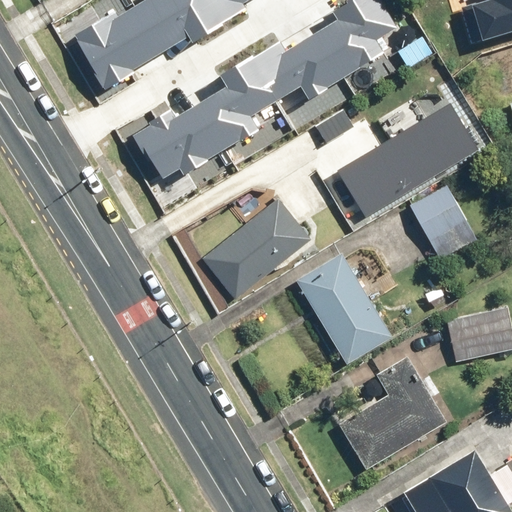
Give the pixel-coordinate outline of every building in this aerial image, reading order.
[(138,0),(137,1),(165,48),(192,32),(195,37),(224,21),(211,0),(138,0)] [(211,0),(224,21),(252,4),(249,0),(211,0)] [(340,14),(322,24),(349,71),(389,47),(381,32),(400,21),(387,0),(342,0),(334,5),(340,14)] [(511,0),(493,0),(459,9),(468,45),(511,33),(511,0)] [(78,29),(109,84),(138,67),(136,64),(165,48),(137,1),(119,11),(116,7),(78,29)] [(285,36),(258,50),(283,92),(304,79),(312,93),(349,71),(322,24),(289,44),(285,36)] [(230,80),(197,99),(224,144),(262,121),(255,109),(283,92),(258,50),(224,70),(230,80)] [(153,121),(137,130),(163,174),(183,162),(186,166),(224,144),(197,99),(177,111),(173,104),(151,117),(153,121)] [(477,152),(449,104),(337,167),(365,216),(477,152)] [(450,181),(413,203),(444,258),(482,237),(450,181)] [(283,198),(207,255),(240,299),(316,242),(283,198)] [(346,252),(301,279),(353,364),(398,336),(346,252)] [(511,306),(511,301),(448,317),(460,363),(511,349),(511,306)] [(411,353),(381,371),(394,392),(343,422),(370,467),(450,419),(411,353)] [(479,444),(410,486),(425,511),(511,511),(511,456),(493,468),(479,444)]
